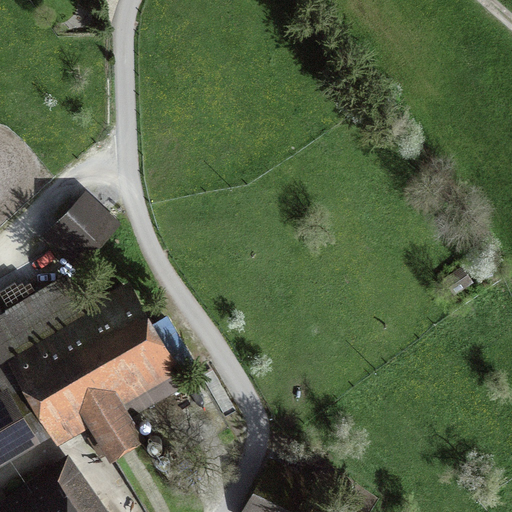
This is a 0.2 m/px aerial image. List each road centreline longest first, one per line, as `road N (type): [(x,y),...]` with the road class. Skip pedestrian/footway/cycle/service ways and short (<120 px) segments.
road 1 (unclassified): [(229,511),(255,441),(240,388),(177,302),(144,225),(126,135),(133,0)]
road 2 (track): [(0,485),(76,440),(124,511)]
road 3 (track): [(131,159),(66,200),(0,258)]
